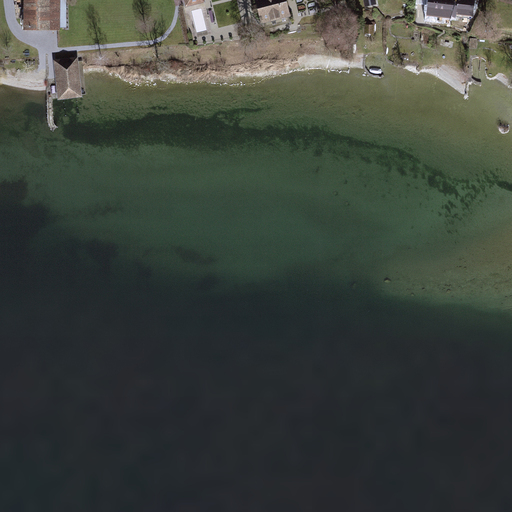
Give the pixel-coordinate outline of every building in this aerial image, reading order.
[(25,0),(26,26),(58,26),(58,0),(25,0)] [(183,0),(185,9),(205,4),(203,0),(183,0)] [(288,0),(256,0),(262,24),(293,17),(288,0)] [(431,0),(430,17),(458,20),(460,4),(465,5),(465,0),(431,0)] [(209,16),(191,17),(191,12),(188,12),(189,38),(210,37),(209,16)] [(470,24),(457,23),(457,30),(469,31),(470,24)] [(374,27),(364,26),(363,33),(373,34),(374,27)] [(476,39),(468,38),(467,49),(475,49),(476,39)] [(77,58),(55,60),(60,97),(81,95),(77,58)]
